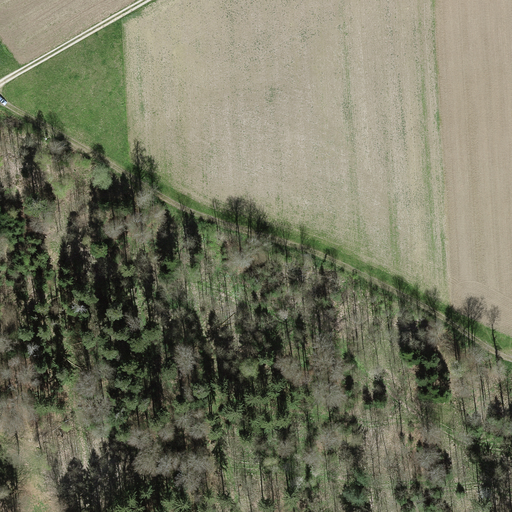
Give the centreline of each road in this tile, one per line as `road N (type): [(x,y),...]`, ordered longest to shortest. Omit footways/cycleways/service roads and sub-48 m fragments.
road 1 (track): [(511,359),(296,244)]
road 2 (track): [(151,0),(0,85)]
